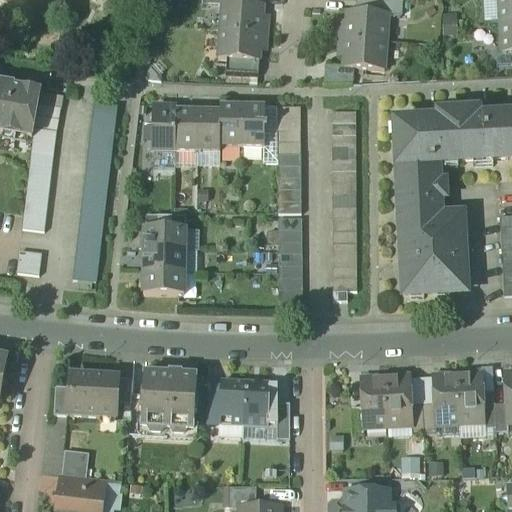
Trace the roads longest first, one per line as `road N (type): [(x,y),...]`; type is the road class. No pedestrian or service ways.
road 1 (residential): [(309,347),(48,337)]
road 2 (residential): [(511,339),(309,347)]
road 3 (residential): [(48,337),(24,511)]
road 4 (residential): [(310,511),(309,347)]
